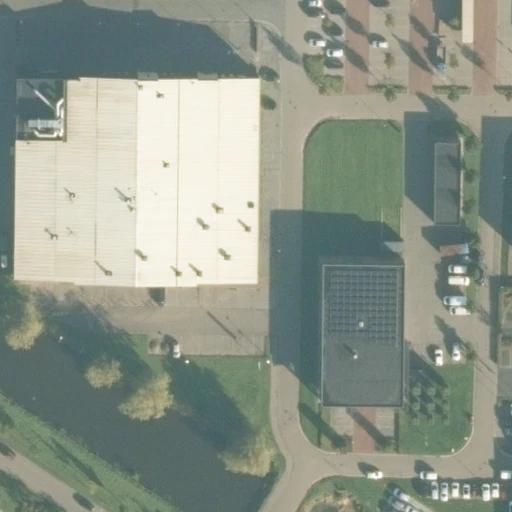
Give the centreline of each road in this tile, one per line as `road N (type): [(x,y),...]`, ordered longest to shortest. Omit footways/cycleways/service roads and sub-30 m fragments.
road 1 (unclassified): [(306,464),(482,469),(492,109)]
road 2 (unclassified): [(293,106),(285,412),(306,464)]
road 3 (unclassified): [(0,5),(293,10)]
road 4 (unclassified): [(492,109),(293,106)]
